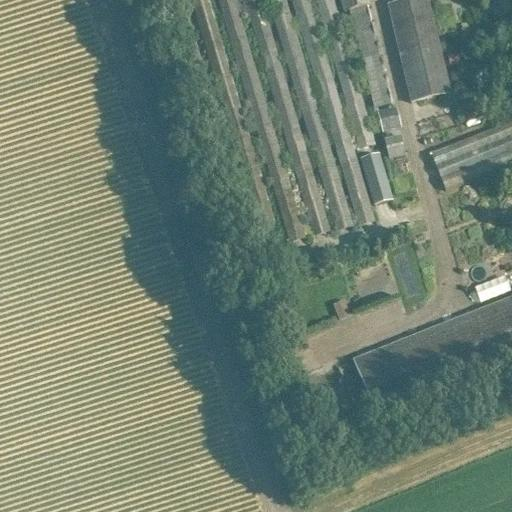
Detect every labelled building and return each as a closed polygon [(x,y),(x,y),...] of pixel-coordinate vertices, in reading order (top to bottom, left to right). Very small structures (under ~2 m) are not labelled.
[(370,7),(367,0),(339,0),(344,14),(349,13),(373,110),(392,106),(367,8),(370,7)] [(428,0),(414,0),(386,7),(410,105),(451,96),(428,0)] [(457,55),(447,59),(450,68),(460,65),(457,55)] [(397,109),(377,114),(382,134),(401,130),(397,109)] [(511,123),(430,156),(444,192),(511,165),(511,123)] [(401,137),(383,140),(388,161),(405,157),(401,137)] [(392,202),(378,155),(359,161),(373,207),(392,202)] [(379,223),(379,208),(342,209),(342,223),(379,223)] [(511,274),(487,282),(491,298),(511,292),(511,274)] [(511,374),(511,298),(351,361),(378,427),(511,374)] [(344,302),(332,306),(338,321),(350,317),(344,302)]
